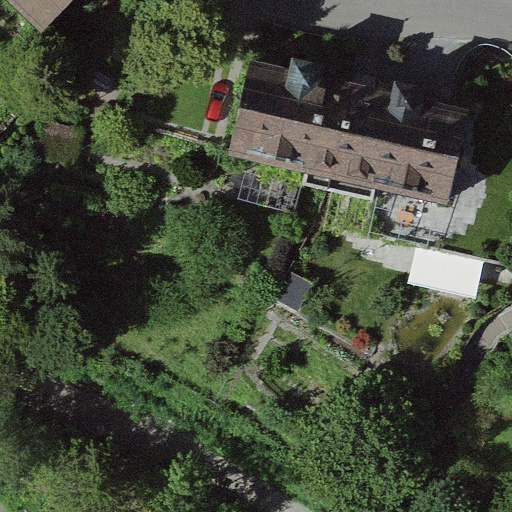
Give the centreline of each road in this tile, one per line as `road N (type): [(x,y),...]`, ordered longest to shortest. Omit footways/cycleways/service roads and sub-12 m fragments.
road 1 (residential): [(277,511),(147,437),(0,380)]
road 2 (residential): [(314,0),(453,10),(511,27)]
